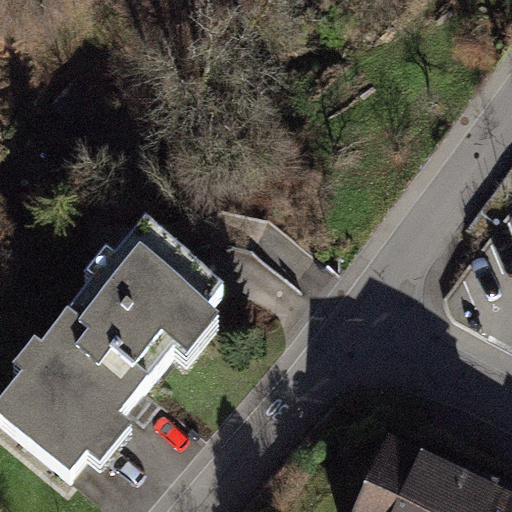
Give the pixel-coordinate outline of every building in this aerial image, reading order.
[(236,0),(190,0),(185,7),(210,30),(236,0)] [(76,83),(50,112),(73,132),(98,104),(76,83)] [(0,170),(11,157),(0,148),(0,170)] [(82,511),(236,319),(143,246),(0,426),(0,447),(81,511),(82,511)] [(511,511),(511,502),(387,441),(352,511),(511,511)]
